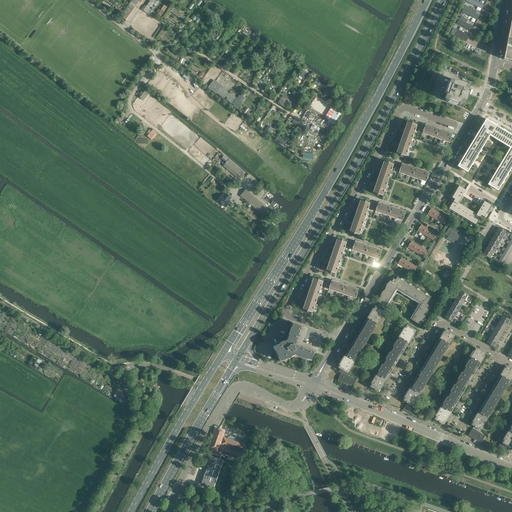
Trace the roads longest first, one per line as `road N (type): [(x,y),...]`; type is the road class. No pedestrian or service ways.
road 1 (primary): [(427,0),(322,197),(223,351)]
road 2 (primary): [(247,342),(363,154),(444,0)]
road 3 (residential): [(343,334),(288,316),(287,304),(403,106)]
road 4 (unclassified): [(229,188),(131,110),(130,98),(160,57),(88,0)]
road 5 (tertiary): [(343,334),(465,129)]
road 6 (tertiary): [(164,511),(234,386),(292,406),(310,388)]
road 7 (primary): [(223,351),(131,511)]
road 8 (residential): [(499,358),(438,325),(385,414)]
road 9 (primary): [(148,511),(234,363)]
